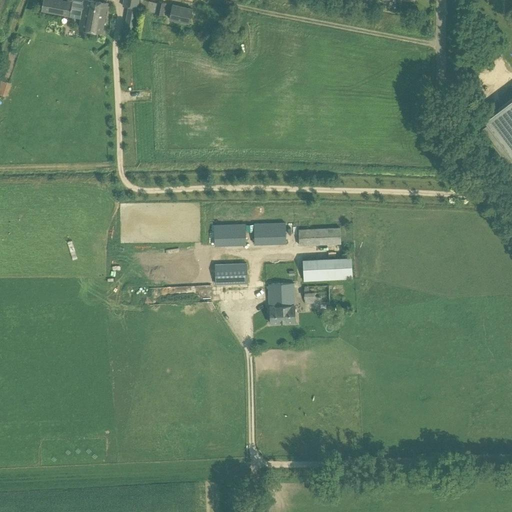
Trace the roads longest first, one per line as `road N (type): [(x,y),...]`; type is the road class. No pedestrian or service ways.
road 1 (track): [(249,511),(248,470),(511,459)]
road 2 (unclassified): [(511,209),(441,119),(438,0)]
road 3 (unknown): [(257,470),(239,326)]
